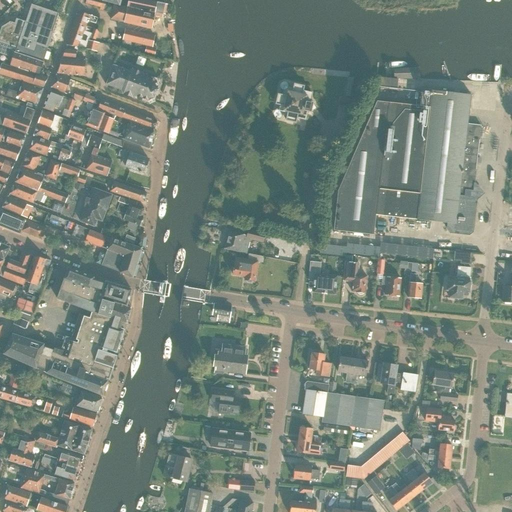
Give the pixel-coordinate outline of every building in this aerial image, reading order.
[(166,4),(157,2),(157,3),(144,0),(128,0),(127,7),(114,5),(111,19),(127,23),(146,28),(147,27),(152,28),(155,13),(164,15),(166,4)] [(59,13),(32,4),(27,18),(16,24),(10,22),(2,27),(0,32),(0,53),(8,57),(8,58),(9,58),(9,55),(14,57),(13,58),(11,59),(11,60),(12,62),(11,65),(19,68),(19,67),(30,70),(30,72),(39,75),(43,62),(53,32),(52,32),(56,19),(59,13)] [(94,17),(79,12),(75,22),(86,26),(88,20),(93,22),(94,17)] [(84,32),(86,26),(75,22),(71,33),(89,38),(90,34),(84,32)] [(96,40),(99,31),(94,29),(91,38),(96,40)] [(88,40),(89,38),(71,33),(67,45),(75,47),(74,49),(77,50),(77,49),(87,49),(88,44),(87,43),(88,40)] [(155,36),(143,34),(140,44),(152,47),(155,36)] [(145,54),(154,56),(156,48),(147,46),(145,54)] [(70,74),(84,76),(86,60),(76,59),(76,51),(65,50),(62,58),(57,73),(70,74)] [(132,64),(140,66),(143,59),(135,56),(132,64)] [(0,74),(23,83),(32,86),(36,75),(1,64),(0,68),(0,74)] [(154,95),(156,96),(158,90),(157,89),(158,86),(156,81),(145,77),(142,73),(143,72),(132,69),(129,71),(128,71),(129,69),(123,66),(122,68),(113,65),(106,85),(121,90),(123,94),(133,98),(136,96),(148,101),(153,99),(154,95)] [(51,88),(64,93),(70,80),(56,75),(51,88)] [(398,81),(380,79),(379,88),(397,89),(398,81)] [(15,96),(28,100),(27,103),(36,106),(43,90),(32,86),(23,83),(18,94),(9,90),(7,96),(14,99),(15,96)] [(283,111),(287,112),(286,120),(296,122),(298,115),(303,116),(304,111),(310,113),(310,112),(311,113),(311,111),(316,108),(313,104),(313,102),(312,102),(306,101),(307,96),(302,95),(304,87),(293,85),(292,93),(288,92),(286,96),(279,94),(276,105),(284,107),(283,111)] [(337,188),(333,230),(373,235),(376,215),(448,223),(447,229),(450,233),(469,235),(473,232),(476,195),(473,192),(481,125),(467,124),(471,95),(431,91),(414,90),(413,106),(376,102),(337,188)] [(55,107),(58,108),(62,96),(50,91),(43,108),(53,112),(55,107)] [(74,97),(82,100),(84,95),(76,92),(74,97)] [(83,100),(91,104),(93,98),(85,95),(83,100)] [(70,99),(66,110),(71,112),(75,101),(70,99)] [(92,107),(106,112),(123,119),(126,110),(105,102),(104,106),(100,105),(101,102),(95,100),(93,105),(92,107)] [(86,107),(88,110),(91,111),(85,125),(95,128),(99,130),(104,116),(105,116),(106,112),(92,107),(93,105),(88,103),(86,107)] [(34,111),(27,108),(27,109),(23,118),(7,112),(5,117),(0,115),(0,125),(2,126),(2,125),(26,134),(34,111)] [(62,115),(69,118),(72,112),(65,110),(62,115)] [(154,130),(157,121),(126,110),(123,119),(154,130)] [(57,132),(63,118),(42,111),(37,124),(49,129),(51,130),(57,132)] [(108,134),(113,120),(105,116),(104,116),(99,130),(108,134)] [(149,149),(154,131),(130,122),(124,139),(149,149)] [(34,136),(48,140),(51,130),(49,129),(37,124),(34,136)] [(72,126),(68,137),(82,142),(83,138),(86,131),(72,126)] [(0,143),(18,150),(22,137),(9,132),(7,138),(3,136),(4,131),(0,129),(0,143)] [(50,146),(58,148),(59,144),(57,143),(34,136),(29,150),(40,154),(46,156),(50,146)] [(99,151),(103,140),(90,136),(89,141),(83,138),(82,142),(79,150),(85,152),(87,146),(99,151)] [(110,137),(108,142),(122,147),(124,142),(110,137)] [(62,145),(59,144),(58,148),(62,149),(58,160),(62,161),(63,160),(66,161),(67,158),(69,159),(72,148),(62,145)] [(0,155),(14,161),(17,152),(0,145),(0,155)] [(97,156),(99,150),(93,149),(86,170),(107,177),(112,161),(97,156)] [(141,172),(144,173),(149,159),(142,157),(143,155),(137,153),(136,155),(131,153),(120,150),(118,150),(117,153),(119,153),(118,156),(128,160),(125,167),(139,172),(139,173),(141,173),(141,172)] [(28,152),(22,167),(34,172),(37,165),(40,157),(28,152)] [(0,170),(9,174),(14,162),(0,156),(0,170)] [(56,181),(59,171),(61,164),(50,160),(49,163),(49,165),(45,177),(56,181)] [(78,177),(80,171),(61,164),(59,171),(78,177)] [(68,195),(41,185),(44,176),(21,167),(15,182),(44,193),(43,195),(55,199),(62,202),(64,202),(65,203),(68,195)] [(0,182),(5,185),(9,175),(0,171),(0,182)] [(79,175),(77,181),(84,184),(86,177),(79,175)] [(110,192),(144,203),(147,193),(113,182),(110,192)] [(10,194),(32,203),(38,191),(15,183),(10,194)] [(97,219),(102,221),(112,196),(93,188),(90,195),(88,194),(84,207),(85,207),(80,221),(94,226),(97,219)] [(76,196),(79,197),(80,192),(73,189),(69,203),(74,204),(76,196)] [(114,195),(110,205),(111,205),(116,207),(118,202),(119,197),(114,195)] [(2,208),(27,218),(32,207),(26,204),(8,197),(2,208)] [(136,205),(137,203),(120,197),(119,202),(120,203),(117,211),(126,215),(124,220),(140,226),(143,217),(141,217),(144,208),(136,205)] [(55,199),(52,210),(61,213),(64,202),(62,202),(55,199)] [(1,210),(0,213),(0,225),(20,234),(25,220),(1,210)] [(66,220),(51,214),(49,219),(64,225),(66,220)] [(42,239),(46,229),(26,220),(22,231),(42,239)] [(70,223),(66,233),(73,236),(77,226),(70,223)] [(102,247),(106,236),(80,227),(76,238),(102,247)] [(225,249),(244,254),(246,254),(250,239),(263,242),(265,234),(248,230),(247,236),(229,231),(225,249)] [(124,240),(133,244),(135,239),(126,235),(124,240)] [(132,277),(141,249),(111,238),(101,265),(120,272),(120,273),(132,277)] [(0,257),(4,259),(8,247),(0,244),(0,257)] [(18,261),(27,265),(31,254),(22,250),(18,261)] [(453,252),(452,261),(459,262),(460,253),(453,252)] [(460,263),(460,264),(471,264),(472,253),(461,252),(460,261),(460,263)] [(249,255),(248,259),(236,258),(235,265),(234,265),(233,275),(245,277),(245,280),(246,280),(247,282),(251,283),(253,281),(254,282),(257,262),(263,263),(263,257),(249,255)] [(35,256),(27,275),(25,282),(32,284),(31,288),(40,292),(51,261),(35,256)] [(24,285),(25,282),(27,275),(24,274),(27,267),(9,260),(6,267),(5,271),(0,269),(4,260),(0,258),(0,276),(2,277),(3,277),(24,285)] [(313,293),(335,295),(337,276),(320,275),(321,263),(310,262),(309,277),(314,277),(313,293)] [(352,263),(346,262),(344,281),(353,282),(352,292),(356,292),(356,293),(358,293),(359,294),(362,294),(363,293),(365,294),(367,276),(357,275),(358,266),(352,265),(353,263),(352,263)] [(511,277),(511,286),(505,286),(503,302),(511,303),(511,262),(511,263),(510,275),(511,274),(511,277)] [(469,289),(470,289),(470,285),(469,285),(470,280),(469,280),(471,268),(458,266),(457,278),(448,277),(448,281),(447,282),(447,285),(447,286),(446,293),(450,293),(449,297),(461,299),(462,294),(468,295),(469,289)] [(73,384),(103,396),(106,385),(107,381),(106,380),(106,379),(109,380),(117,356),(116,356),(126,323),(131,308),(126,307),(131,290),(93,278),(68,268),(56,299),(91,312),(89,318),(83,316),(76,340),(78,340),(77,343),(69,340),(64,356),(62,356),(63,351),(54,348),(54,350),(44,347),(45,344),(12,334),(3,354),(73,384)] [(397,297),(399,297),(401,278),(382,277),(381,285),(386,285),(385,295),(391,296),(393,297),(395,297),(397,297)] [(419,299),(421,299),(422,284),(415,283),(416,277),(410,277),(408,297),(413,298),(415,299),(417,299),(419,299)] [(0,293),(11,298),(16,285),(0,278),(0,293)] [(218,320),(228,322),(229,315),(233,316),(234,310),(230,309),(230,307),(215,305),(213,314),(219,315),(218,320)] [(30,322),(33,316),(17,310),(15,316),(30,322)] [(220,369),(244,372),(246,357),(242,357),(243,349),(224,346),(223,355),(219,354),(219,358),(216,357),(214,372),(220,373),(220,369)] [(329,377),(331,364),(323,362),(325,355),(312,353),(309,369),(317,370),(316,375),(329,377)] [(347,374),(345,382),(350,383),(354,359),(340,357),(338,372),(347,374)] [(365,376),(368,361),(354,359),(350,383),(355,384),(356,375),(365,376)] [(394,394),(396,382),(397,374),(396,374),(397,366),(383,364),(383,365),(379,364),(376,382),(380,383),(388,384),(387,393),(394,394)] [(435,372),(433,385),(446,386),(444,390),(441,390),(440,400),(457,402),(457,395),(450,394),(451,387),(454,374),(435,372)] [(403,373),(403,375),(397,374),(396,382),(402,383),(401,390),(415,392),(418,375),(403,373)] [(22,379),(15,377),(12,388),(19,390),(22,379)] [(80,395),(76,406),(97,413),(102,398),(77,391),(78,389),(62,382),(60,386),(62,386),(61,389),(74,394),(74,392),(80,395)] [(379,431),(384,401),(327,393),(328,385),(307,382),(305,383),(305,389),(306,391),(302,414),(323,417),(322,423),(379,431)] [(16,398),(18,391),(13,390),(0,385),(0,398),(7,400),(15,403),(16,398)] [(229,413),(239,414),(240,400),(233,399),(234,392),(213,389),(211,401),(220,402),(218,414),(229,415),(229,413)] [(18,391),(16,398),(15,403),(32,408),(35,396),(18,391)] [(53,401),(47,400),(43,411),(49,413),(53,401)] [(96,417),(96,416),(96,415),(73,408),(72,414),(64,412),(62,417),(70,419),(93,426),(94,421),(95,421),(96,417)] [(455,421),(449,420),(449,417),(440,416),(441,409),(427,408),(426,422),(439,423),(438,430),(453,432),(455,421)] [(83,454),(84,454),(92,430),(65,421),(59,439),(39,433),(36,441),(57,447),(57,446),(77,452),(83,454)] [(323,431),(347,434),(348,428),(324,424),(323,431)] [(250,443),(251,433),(212,428),(212,430),(210,430),(210,437),(211,437),(210,447),(248,452),(249,450),(250,451),(251,444),(250,443)] [(313,429),(300,428),(299,440),(320,443),(320,442),(320,438),(317,437),(312,436),(313,429)] [(410,441),(403,432),(361,467),(348,465),(347,477),(357,478),(364,479),(399,451),(407,444),(410,441)] [(12,448),(9,461),(21,464),(28,440),(22,438),(22,437),(11,433),(9,437),(21,441),(18,450),(12,448)] [(35,441),(34,442),(28,440),(21,464),(31,467),(35,455),(31,454),(33,446),(43,449),(45,444),(35,441)] [(320,442),(320,443),(299,440),(297,452),(309,454),(309,453),(319,454),(320,448),(325,449),(326,443),(320,442)] [(407,444),(399,451),(400,452),(406,460),(414,453),(408,445),(407,444)] [(429,450),(429,455),(451,457),(452,446),(440,444),(439,452),(436,452),(436,450),(429,450)] [(340,448),(339,456),(346,457),(347,449),(340,448)] [(60,457),(58,456),(57,462),(79,469),(83,457),(62,450),(60,457)] [(450,469),(451,457),(429,455),(428,460),(435,460),(435,459),(438,459),(437,468),(450,469)] [(163,476),(186,482),(192,460),(178,456),(175,469),(166,467),(163,476)] [(55,474),(76,481),(79,469),(57,462),(43,457),(41,462),(51,465),(52,463),(56,464),(55,467),(57,468),(55,474)] [(329,470),(344,471),(344,464),(330,462),(329,470)] [(310,478),(318,479),(319,471),(311,470),(311,467),(295,465),(293,478),(310,480),(310,478)] [(43,478),(44,475),(27,469),(24,478),(42,483),(43,478)] [(417,474),(413,469),(409,472),(423,489),(432,482),(425,473),(418,478),(416,475),(417,474)] [(410,479),(413,482),(406,487),(414,497),(423,489),(409,472),(405,475),(409,480),(410,479)] [(75,484),(44,475),(43,478),(58,483),(55,494),(70,499),(75,484)] [(367,484),(376,495),(385,488),(376,476),(367,484)] [(346,479),(346,485),(347,485),(356,486),(357,480),(357,478),(347,477),(346,479)] [(38,494),(40,489),(42,483),(24,478),(21,488),(38,494)] [(240,490),(254,491),(255,482),(241,481),(240,490)] [(399,488),(395,483),(391,486),(405,504),(414,497),(406,487),(400,492),(398,489),(399,488)] [(7,499),(26,506),(31,494),(7,486),(4,499),(7,499)] [(388,501),(396,511),(405,504),(391,486),(387,489),(391,494),(392,494),(395,496),(388,501)] [(367,488),(362,492),(366,497),(370,493),(367,488)] [(45,491),(40,489),(38,494),(43,495),(43,497),(67,506),(69,499),(70,499),(55,494),(45,491)] [(184,511),(209,511),(213,494),(189,489),(184,511)] [(37,510),(43,511),(66,511),(68,507),(41,498),(37,510)] [(3,511),(23,511),(26,506),(7,500),(4,511),(3,511)] [(240,500),(238,510),(245,511),(251,511),(253,503),(240,500)] [(331,511),(343,511),(345,500),(340,500),(339,506),(340,506),(340,510),(332,509),(331,511)] [(349,507),(350,501),(345,500),(343,511),(354,511),(355,511),(347,511),(348,507),(349,507)] [(289,511),(303,511),(305,502),(291,501),(289,511)] [(315,511),(317,502),(305,501),(305,502),(303,511),(315,511)] [(363,509),(362,511),(359,511),(355,511),(354,511),(366,511),(367,503),(362,502),(362,509),(363,509)]
